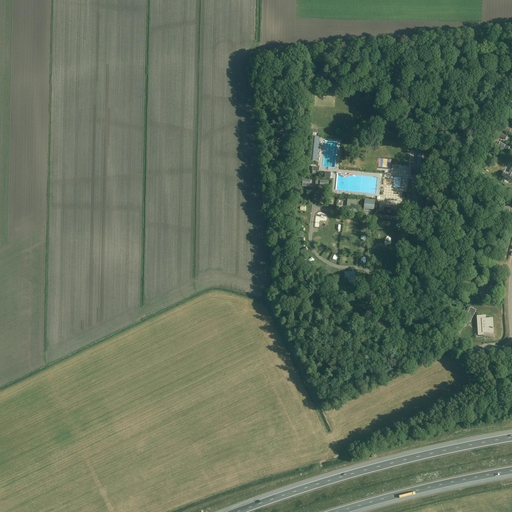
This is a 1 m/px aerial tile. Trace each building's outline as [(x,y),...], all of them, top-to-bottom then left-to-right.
[(511,129),(505,126),(502,131),(509,134),(511,129)] [(505,146),(500,143),(497,147),(503,150),(503,149),(508,152),(509,149),(505,147),(505,146)] [(422,170),(425,170),(427,153),(422,153),(418,152),(417,168),(416,172),(421,172),(422,170)] [(511,178),(511,166),(508,174),(504,171),(502,176),(511,181),(511,178)] [(348,199),(347,207),(357,208),(358,200),(348,199)] [(367,201),(366,210),(374,211),(375,202),(367,201)] [(378,203),(377,203),(375,215),(402,217),(404,205),(402,205),(401,211),(400,211),(400,214),(392,213),(392,209),(387,208),(387,213),(379,212),(379,208),(378,208),(378,203)] [(355,273),(344,273),(344,281),(347,281),(347,284),(352,284),(352,281),(354,281),(355,273)] [(476,310),(471,308),(467,314),(472,317),(476,310)] [(486,319),(485,316),(477,316),(478,335),(483,335),(483,333),(494,332),(493,318),(486,319)]
